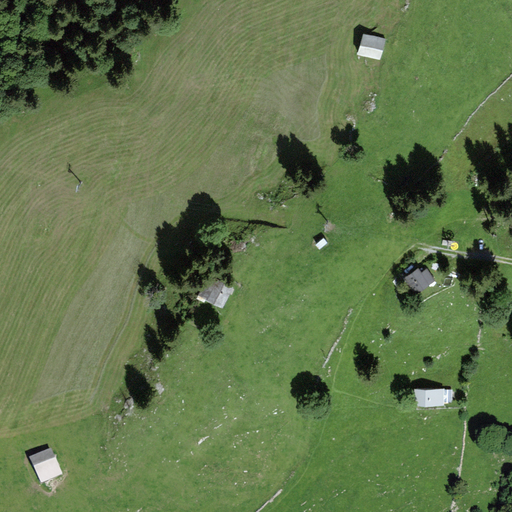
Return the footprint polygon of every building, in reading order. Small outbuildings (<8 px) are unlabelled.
[(387,39),(362,34),(358,55),(382,60),(387,39)] [(322,242),(316,236),(309,242),(315,248),(322,242)] [(420,268),(402,281),(414,296),(431,282),(420,268)] [(226,289),(202,277),(193,295),(216,307),(226,289)] [(450,390),(412,388),(411,405),(449,407),(450,390)] [(54,453),(33,461),(42,482),(62,474),(54,453)]
